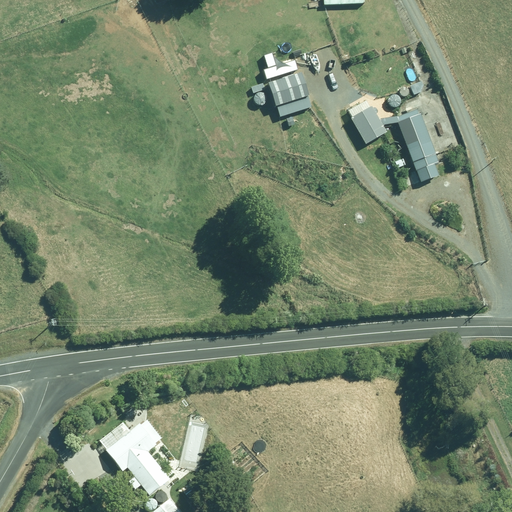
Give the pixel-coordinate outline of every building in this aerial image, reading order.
[(306,97),(299,74),(266,84),(273,107),(306,97)] [(384,134),(369,107),(349,119),(364,145),(384,134)] [(429,141),(428,141),(419,117),(395,125),(419,183),(437,176),(433,165),(436,164),(432,152),(433,151),(429,141)] [(129,433),(122,424),(103,439),(105,442),(102,445),(120,469),(124,466),(146,496),(167,480),(145,451),(159,441),(144,421),(129,433)] [(152,511),(177,511),(167,500),(152,511)]
